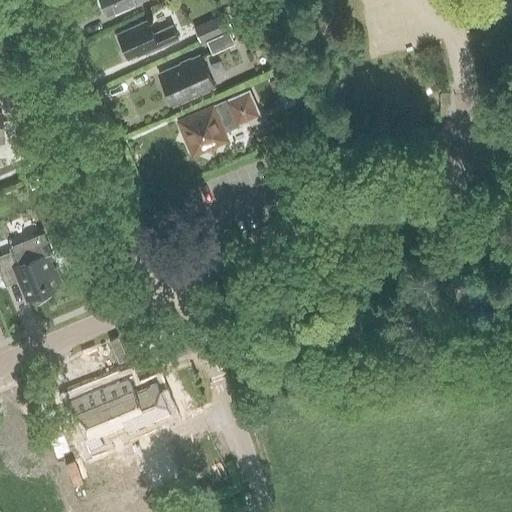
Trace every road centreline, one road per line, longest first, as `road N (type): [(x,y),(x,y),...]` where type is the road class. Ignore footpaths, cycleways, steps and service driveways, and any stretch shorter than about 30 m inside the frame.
road 1 (residential): [(511,148),(167,288)]
road 2 (unclassified): [(167,288),(134,265),(27,28)]
road 3 (unclassified): [(269,511),(197,322),(167,288)]
road 4 (residential): [(0,365),(167,288)]
